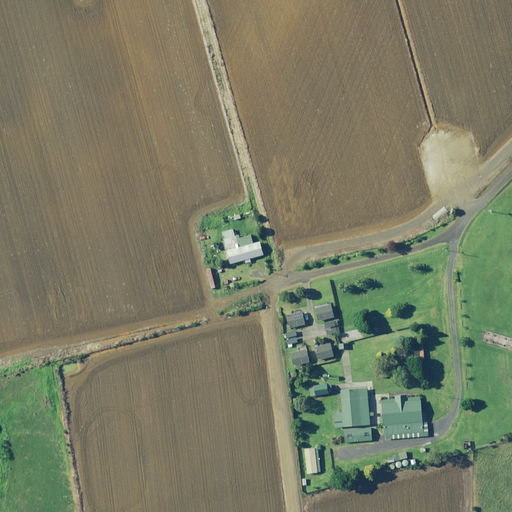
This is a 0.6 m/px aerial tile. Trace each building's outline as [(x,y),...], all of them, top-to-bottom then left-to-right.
[(238,247),(233,229),(222,232),(230,263),(245,259),(245,263),(251,261),(250,258),(263,254),(259,241),(238,247)] [(333,317),(330,304),(315,308),(318,321),(333,317)] [(304,324),(301,311),(286,315),(289,328),(304,324)] [(339,331),(337,320),(324,323),(327,334),(339,331)] [(361,337),(359,328),(350,330),(352,339),(361,337)] [(351,341),(349,331),(337,333),(340,343),(351,341)] [(333,356),(330,343),(314,347),(317,359),(333,356)] [(308,362),(305,349),(290,353),(293,365),(308,362)] [(333,394),(332,384),(309,386),(310,396),(333,394)] [(370,428),(367,388),(341,390),(342,412),(334,412),(335,427),(344,426),(345,442),(371,440),(370,428)] [(420,395),(408,396),(408,395),(395,396),(395,398),(381,399),(384,434),(422,432),(420,395)] [(317,472),(314,447),(304,448),(307,473),(317,472)]
